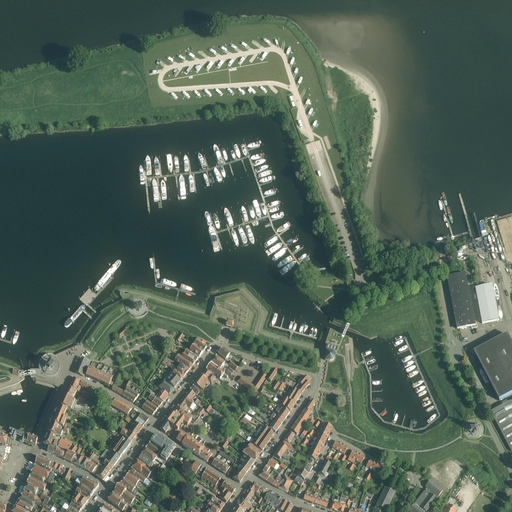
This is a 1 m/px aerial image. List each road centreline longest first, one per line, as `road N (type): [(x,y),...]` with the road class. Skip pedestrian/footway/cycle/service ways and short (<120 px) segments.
road 1 (residential): [(250,476),(316,378),(219,342)]
road 2 (residential): [(481,411),(454,361),(439,285)]
road 3 (residential): [(397,511),(410,474),(334,437)]
